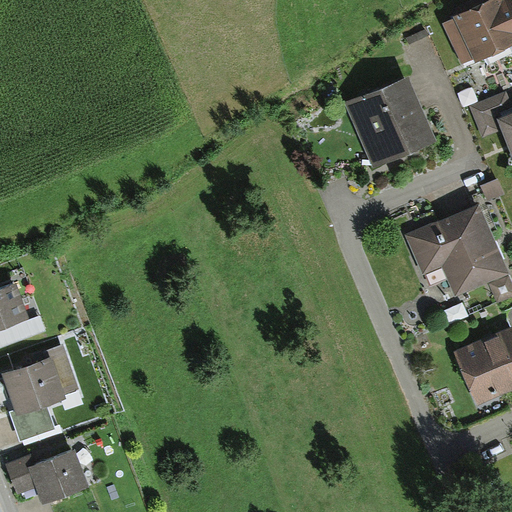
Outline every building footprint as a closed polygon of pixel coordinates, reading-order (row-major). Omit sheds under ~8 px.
[(456,17),(443,24),(461,63),(477,55),(479,59),(511,43),(511,0),(484,0),(454,14),(456,17)] [(375,168),(437,141),(410,74),(346,102),(375,168)] [(511,100),(509,92),(473,108),(484,135),(499,129),(494,115),(511,107),(511,100)] [(511,156),(511,109),(496,116),(511,156)] [(499,178),(481,186),(488,201),(506,194),(499,178)] [(511,273),(480,201),(407,235),(424,274),(445,266),(458,297),(511,273)] [(12,282),(0,287),(0,327),(31,316),(27,305),(39,302),(24,264),(8,270),(12,282)] [(511,280),(510,275),(491,284),(499,301),(511,295),(511,280)] [(480,406),(511,390),(511,307),(505,311),(511,326),(456,350),(480,406)] [(42,314),(0,330),(0,351),(48,333),(42,314)] [(52,353),(2,372),(14,409),(10,410),(21,442),(58,428),(50,403),(68,396),(67,393),(82,389),(65,343),(50,348),(52,353)] [(74,441),(27,459),(25,454),(7,460),(18,494),(37,486),(43,502),(91,485),(74,441)]
